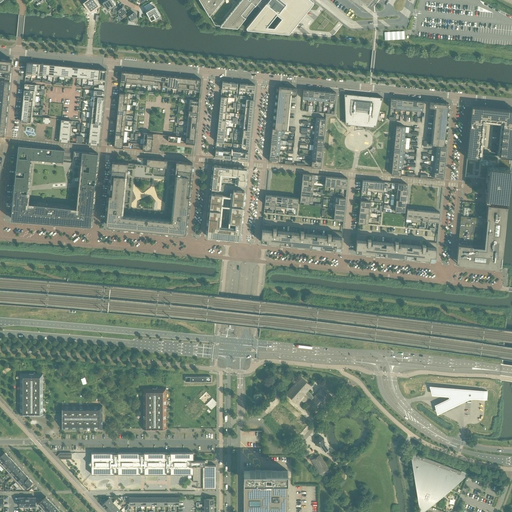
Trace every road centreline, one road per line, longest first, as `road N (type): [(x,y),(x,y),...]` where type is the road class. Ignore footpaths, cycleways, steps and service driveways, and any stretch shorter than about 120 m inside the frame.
road 1 (secondary): [(229,341),(0,321)]
road 2 (residential): [(0,442),(229,442)]
road 3 (secondary): [(0,333),(228,354)]
road 4 (residential): [(273,78),(454,97)]
road 5 (secondary): [(380,362),(381,389),(408,420),(450,446),(511,461)]
road 6 (residential): [(2,224),(17,53)]
road 7 (residential): [(452,268),(468,98)]
road 8 (residential): [(95,232),(111,62)]
road 9 (residential): [(454,97),(438,267)]
road 10 (residential): [(255,247),(273,78)]
road 11 (residential): [(260,77),(243,246)]
road 12 (residential): [(206,72),(189,241)]
road 13 (residential): [(202,242),(218,73)]
road 14 (secondary): [(511,451),(469,446),(432,429),(398,397),(392,364)]
road 15 (secondary): [(387,354),(243,342)]
road 16 (secondary): [(241,355),(380,362)]
road 17 (secondary): [(511,368),(387,354)]
road 18 (secondary): [(392,364),(511,374)]
